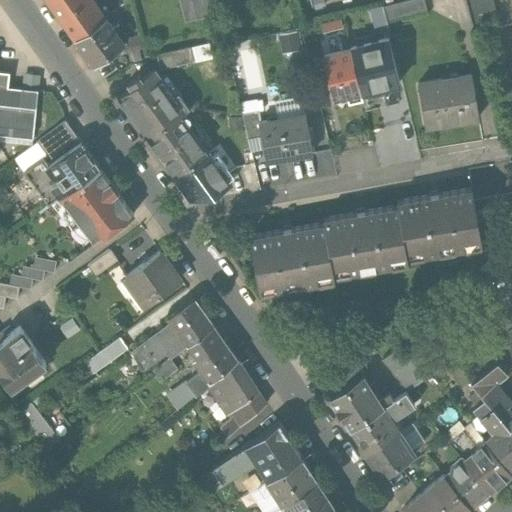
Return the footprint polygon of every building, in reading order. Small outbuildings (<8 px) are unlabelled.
[(47,0),(60,18),(85,0),(47,0)] [(104,18),(90,0),(85,0),(60,18),(75,38),(104,18)] [(217,14),(212,0),(179,0),(178,0),(184,22),(217,14)] [(427,12),(423,0),(408,0),(383,6),(387,22),(427,12)] [(466,0),(474,32),(498,28),(491,0),(466,0)] [(105,17),(104,18),(75,38),(94,65),(124,43),(105,17)] [(281,53),(300,50),(296,31),(278,34),(281,53)] [(128,41),(132,55),(143,52),(139,38),(128,41)] [(398,83),(388,39),(350,48),(350,49),(360,91),(370,89),(372,94),(380,92),(379,87),(398,83)] [(208,42),(157,54),(160,67),(211,56),(208,42)] [(362,100),(360,91),(350,49),(324,55),(333,97),(346,94),(348,103),(362,100)] [(117,98),(147,138),(180,114),(188,108),(178,93),(174,96),(154,69),(142,78),(139,75),(126,85),(129,89),(117,98)] [(0,140),(31,143),(36,90),(21,88),(6,87),(8,72),(0,71),(0,140)] [(23,73),(21,88),(36,90),(38,75),(23,73)] [(418,84),(425,127),(477,118),(470,75),(418,84)] [(241,114),(242,116),(244,127),(247,138),(261,136),(258,123),(259,122),(257,112),(241,114)] [(147,138),(174,176),(207,153),(180,114),(147,138)] [(303,114),(259,122),(258,123),(261,136),(265,160),(310,152),(303,114)] [(229,128),(244,127),(242,116),(228,117),(229,128)] [(45,155),(43,157),(48,165),(80,141),(64,120),(36,141),(37,143),(45,155)] [(51,187),(59,197),(99,167),(80,141),(48,165),(45,166),(53,176),(54,175),(59,181),(51,187)] [(17,158),(26,169),(43,157),(45,155),(37,143),(17,158)] [(208,152),(207,153),(174,176),(189,198),(208,195),(213,191),(216,194),(231,183),(208,152)] [(48,205),(59,197),(51,187),(59,181),(54,175),(53,176),(45,166),(48,165),(43,157),(26,169),(23,171),(48,205)] [(59,197),(94,244),(134,214),(99,167),(59,197)] [(405,261),(405,257),(480,244),(476,222),(472,200),(470,188),(395,201),(396,205),(321,218),(322,222),(248,235),(258,291),(332,278),(331,274),(405,261)] [(476,222),(511,215),(511,192),(472,200),(476,222)] [(116,260),(107,249),(86,264),(95,276),(116,260)] [(180,279),(159,250),(123,276),(145,305),(180,279)] [(0,306),(3,307),(5,295),(16,297),(19,285),(30,288),(32,277),(42,279),(44,269),(54,271),(56,260),(35,256),(33,267),(23,265),(21,275),(12,273),(10,284),(0,282),(0,306)] [(167,317),(170,323),(179,335),(181,334),(187,343),(191,341),(212,324),(193,298),(167,317)] [(488,298),(476,300),(480,324),(492,322),(488,298)] [(77,329),(69,317),(57,325),(65,337),(77,329)] [(169,358),(187,343),(181,334),(179,335),(170,323),(130,353),(142,370),(165,353),(169,358)] [(32,342),(19,324),(0,338),(0,373),(10,387),(45,361),(31,342),(32,342)] [(201,371),(186,381),(195,394),(237,359),(212,324),(191,341),(200,354),(192,359),(201,371)] [(511,330),(499,340),(500,350),(511,363),(511,330)] [(128,348),(119,336),(84,361),(93,373),(128,348)] [(402,343),(381,358),(402,384),(407,390),(428,375),(402,343)] [(151,371),(159,382),(176,368),(169,358),(151,371)] [(317,381),(328,398),(362,375),(350,359),(317,381)] [(208,385),(229,417),(237,428),(266,403),(239,361),(208,385)] [(470,383),(476,390),(490,407),(505,424),(511,417),(505,409),(509,405),(493,386),(505,375),(495,363),(470,383)] [(328,398),(349,430),(383,407),(378,400),(373,393),(377,390),(372,383),(369,385),(362,375),(328,398)] [(164,394),(176,410),(195,394),(186,381),(185,379),(164,394)] [(378,400),(383,407),(404,392),(407,390),(402,384),(378,400)] [(471,409),(478,417),(490,407),(476,390),(467,397),(475,406),(471,409)] [(349,430),(365,453),(397,430),(389,416),(395,416),(412,404),(404,392),(383,407),(349,430)] [(42,449),(58,438),(30,401),(15,412),(42,449)] [(496,431),(484,441),(509,472),(511,469),(511,432),(505,424),(490,407),(478,417),(488,429),(496,431)] [(227,436),(237,428),(229,417),(219,426),(227,436)] [(263,483),(266,480),(301,456),(278,422),(212,465),(223,482),(255,459),(265,474),(260,478),(263,483)] [(413,454),(397,430),(365,453),(380,477),(413,454)] [(489,489),(509,472),(484,441),(475,449),(461,432),(448,442),(460,456),(489,489)] [(317,481),(301,456),(266,480),(282,506),(284,504),(317,481)] [(470,506),(489,489),(460,456),(450,464),(451,470),(445,476),(470,506)] [(242,481),(249,492),(263,483),(260,478),(256,472),(242,481)] [(443,474),(401,509),(403,511),(462,511),(470,506),(445,476),(443,474)] [(266,480),(263,483),(249,492),(261,511),(272,511),(282,506),(266,480)] [(321,511),(332,505),(317,481),(284,504),(288,511),(321,511)]
